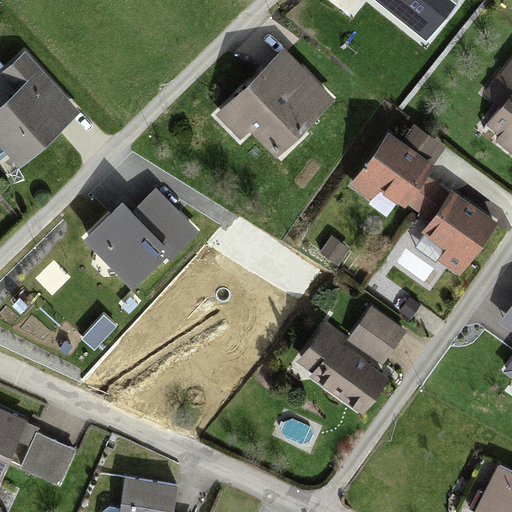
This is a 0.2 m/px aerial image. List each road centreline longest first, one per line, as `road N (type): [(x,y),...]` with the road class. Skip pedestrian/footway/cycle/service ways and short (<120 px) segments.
road 1 (residential): [(0,259),(267,0)]
road 2 (residential): [(0,372),(308,511)]
